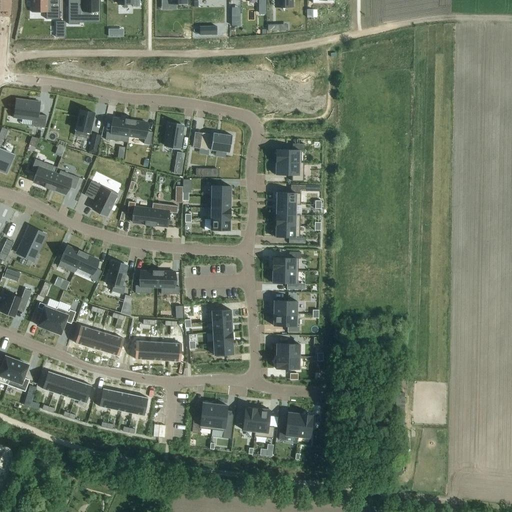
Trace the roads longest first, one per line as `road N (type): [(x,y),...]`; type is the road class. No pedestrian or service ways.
road 1 (track): [(511,510),(120,458),(0,417)]
road 2 (track): [(0,57),(281,50),(426,20),(511,17)]
road 3 (residential): [(247,252),(257,131),(250,119),(0,77)]
road 4 (residential): [(0,333),(134,379),(252,384)]
road 5 (residential): [(247,252),(110,238),(0,192)]
road 6 (residential): [(252,384),(247,252)]
